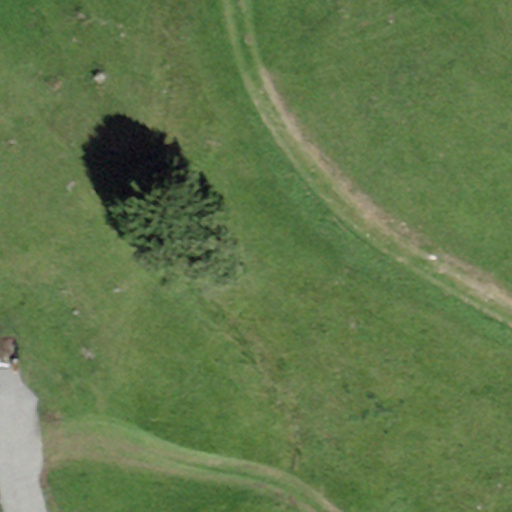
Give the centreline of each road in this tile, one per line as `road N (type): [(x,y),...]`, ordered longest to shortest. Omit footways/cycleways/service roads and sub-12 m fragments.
road 1 (track): [(511,316),(326,228),(268,173),(255,124),(250,0)]
road 2 (track): [(149,511),(175,486),(224,472),(295,494),(320,511)]
